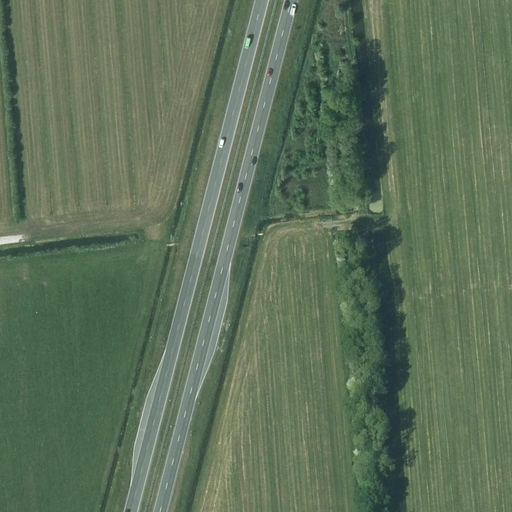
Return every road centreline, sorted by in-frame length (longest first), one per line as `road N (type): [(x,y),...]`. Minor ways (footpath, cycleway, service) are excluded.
road 1 (trunk): [(159,511),(290,0)]
road 2 (trunk): [(261,0),(130,511)]
